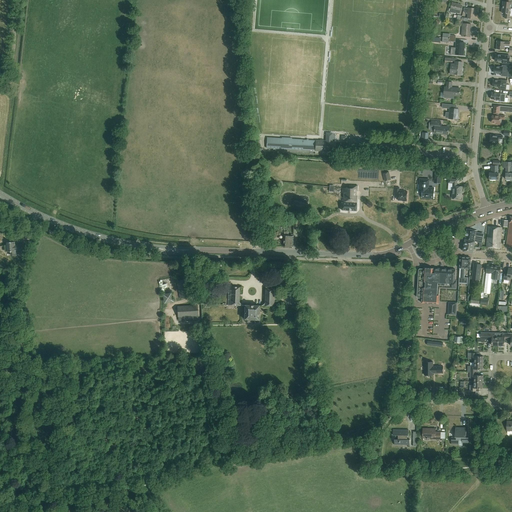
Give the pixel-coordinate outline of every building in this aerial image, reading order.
[(456,13),(456,12),(460,13),(462,6),(452,3),(451,9),(450,12),(456,13)] [(511,8),(503,7),(502,13),(506,13),(505,18),(509,19),(510,14),(511,8)] [(464,12),(465,12),(468,13),(468,18),(475,19),(476,9),(469,8),(464,8),(464,12)] [(470,37),(472,25),(463,24),(462,36),(470,37)] [(510,46),(510,42),(498,41),(497,48),(504,49),(505,46),(510,46)] [(463,55),(465,43),(456,42),(455,54),(463,55)] [(509,64),(510,56),(496,54),(495,60),(503,61),(503,63),(509,64)] [(455,61),(455,64),(451,63),(450,74),(454,75),(462,75),(463,63),(457,62),(457,58),(445,57),(445,60),(455,61)] [(460,96),(460,89),(452,88),(453,83),(447,82),(446,87),(445,87),(444,98),(454,99),(455,96),(460,96)] [(501,94),(501,93),(492,92),(491,99),(500,100),(500,101),(505,102),(506,94),(501,94)] [(511,106),(500,106),(495,105),(494,113),(494,116),(493,115),(492,122),(496,123),(496,124),(500,125),(501,119),(505,119),(505,116),(498,115),(498,113),(499,114),(500,111),(511,111),(511,106)] [(458,119),(459,109),(450,109),(449,119),(458,119)] [(442,125),(441,125),(441,122),(432,121),(431,127),(435,127),(434,134),(448,135),(449,127),(441,127),(442,125)] [(335,142),(315,140),(315,141),(303,140),(303,139),(267,137),(266,148),(302,150),(315,150),(315,151),(334,152),(335,142)] [(511,179),(511,162),(503,162),(503,168),(507,168),(506,179),(507,179),(510,179),(511,179)] [(499,179),(499,173),(498,173),(499,166),(493,166),(493,170),(493,173),(490,173),(489,178),(499,179)] [(420,179),(419,194),(422,194),(422,199),(434,200),(435,188),(429,188),(430,180),(420,179)] [(462,192),(462,187),(457,186),(457,179),(449,179),(448,183),(453,183),(452,190),(453,190),(452,198),(461,199),(461,192),(462,192)] [(356,203),(357,196),(356,196),(356,191),(357,191),(357,185),(349,185),(349,188),(342,188),(342,193),(343,193),(343,197),(342,197),(342,202),(341,210),(356,211),(357,203),(356,203)] [(407,201),(407,192),(404,191),(405,190),(399,190),(399,187),(395,187),(394,198),(399,198),(398,201),(403,201),(406,202),(406,201),(407,201)] [(500,248),(501,227),(488,226),(487,247),(500,248)] [(463,251),(473,253),(475,241),(477,231),(467,229),(463,251)] [(290,234),(290,236),(288,236),(288,231),(285,231),(285,232),(284,232),(284,236),(283,246),(293,247),(294,234),(290,234)] [(16,251),(22,251),(22,244),(14,245),(14,242),(7,243),(7,246),(7,251),(7,252),(10,252),(10,256),(17,256),(16,251)] [(459,283),(468,283),(468,278),(465,277),(465,268),(470,269),(471,258),(461,257),(459,283)] [(480,276),(481,265),(474,264),(472,279),(478,280),(478,276),(480,276)] [(500,278),(500,273),(500,267),(487,265),(484,293),(490,294),(492,279),(494,279),(494,277),(500,278)] [(455,280),(455,269),(424,268),(419,268),(417,297),(418,298),(422,298),(422,303),(439,304),(439,288),(457,288),(457,280),(455,280)] [(177,281),(181,298),(193,296),(190,278),(177,281)] [(240,306),(240,287),(228,287),(228,305),(240,306)] [(265,288),(264,307),(276,308),(277,289),(265,288)] [(172,292),(162,294),(164,303),(174,302),(172,292)] [(449,302),(449,303),(448,314),(449,314),(454,315),(454,311),(456,311),(457,311),(456,311),(457,303),(449,302)] [(198,313),(197,304),(177,306),(178,317),(179,317),(179,321),(198,320),(198,316),(198,313)] [(245,305),(244,320),(259,320),(259,306),(245,305)] [(498,346),(499,333),(495,333),(481,332),(481,338),(478,338),(478,341),(481,342),(486,342),(486,339),(492,339),(492,345),(498,346)] [(499,333),(498,346),(505,346),(505,339),(508,339),(508,333),(505,333),(499,333)] [(475,362),(483,363),(483,356),(477,356),(477,353),(471,353),(471,359),(475,359),(475,362)] [(433,362),(425,362),(425,375),(433,375),(433,373),(443,373),(443,366),(433,366),(433,362)] [(470,372),(477,372),(477,369),(483,369),(483,363),(475,362),(474,366),(472,366),(472,369),(470,369),(470,372)] [(474,381),(483,381),(483,376),(477,375),(477,372),(470,372),(470,378),(474,378),(474,381)] [(483,381),(474,381),(474,385),(470,385),(470,391),(476,391),(476,388),(483,388),(483,385),(484,385),(484,382),(483,382),(483,381)] [(441,439),(441,432),(434,432),(434,429),(423,428),(423,439),(441,439)] [(469,443),(469,437),(466,437),(467,428),(456,428),(456,437),(452,437),(451,444),(459,445),(459,440),(463,440),(462,443),(469,443)] [(410,447),(410,440),(407,440),(407,435),(409,435),(409,430),(393,429),(393,435),(397,435),(397,439),(395,439),(395,445),(409,445),(409,447),(410,447)]
